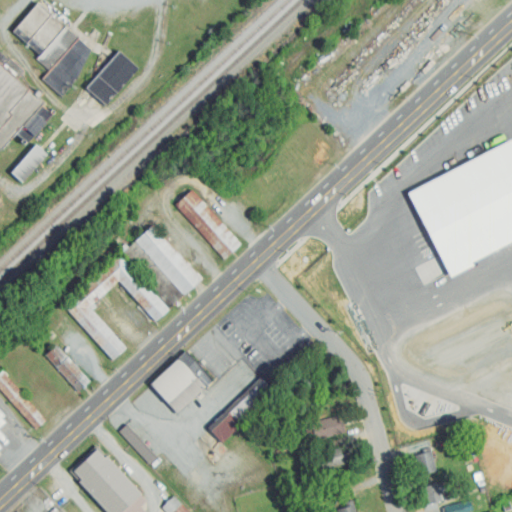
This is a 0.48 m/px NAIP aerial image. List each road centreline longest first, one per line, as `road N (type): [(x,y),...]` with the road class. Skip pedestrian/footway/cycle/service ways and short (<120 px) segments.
road 1 (primary): [(0,500),(511,26)]
road 2 (residential): [(396,511),(349,360),(255,261)]
